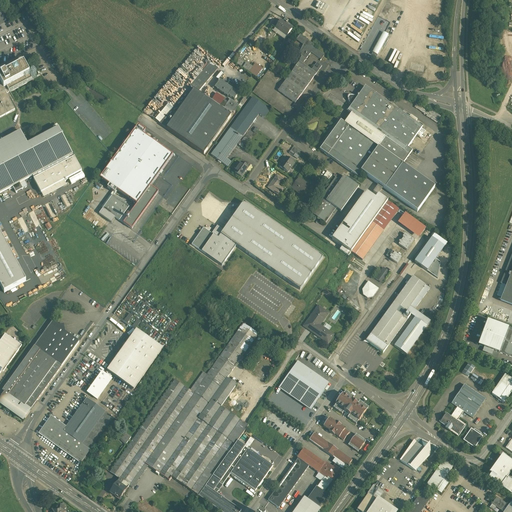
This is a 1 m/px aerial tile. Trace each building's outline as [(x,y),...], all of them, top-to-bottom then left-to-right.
[(325,5),(319,2),(316,8),(321,11),(325,5)] [(284,24),(281,21),(276,29),(279,31),(284,24)] [(284,24),(279,31),(287,37),(292,30),(284,24)] [(287,37),(279,31),(276,34),(285,40),(287,37)] [(377,54),(388,35),(383,32),(372,52),(377,54)] [(313,45),(300,35),(297,40),(306,46),(301,52),(300,55),(302,56),(306,60),(311,52),(321,60),(324,56),(312,47),(313,45)] [(246,64),(237,58),(234,62),(243,69),(246,64)] [(0,95),(5,92),(6,94),(32,80),(22,60),(0,71),(0,95)] [(303,64),(299,62),(289,76),(306,89),(316,74),(311,70),(303,64)] [(210,63),(189,87),(198,93),(218,69),(210,63)] [(317,63),(311,70),(316,74),(322,66),(317,63)] [(252,69),(246,64),(243,69),(249,73),(252,69)] [(262,70),(255,65),(252,69),(249,73),(256,78),(262,70)] [(306,89),(289,76),(278,91),(296,103),(306,89)] [(233,91),(217,79),(212,87),(228,98),(228,97),(233,91)] [(198,93),(189,87),(158,123),(204,155),(231,117),(198,93)] [(422,128),(365,87),(359,96),(358,95),(357,96),(358,97),(357,98),(356,97),(355,96),(353,96),(351,96),(350,96),(348,97),(348,99),(349,101),(350,103),(352,105),(348,111),(351,114),(385,138),(404,152),(407,148),(422,128)] [(238,95),(233,91),(228,97),(234,101),(238,95)] [(0,118),(15,110),(6,94),(5,92),(0,95),(0,118)] [(265,106),(253,97),(215,150),(211,155),(228,168),(232,162),(227,159),(259,114),(264,118),(270,110),(265,106)] [(230,100),(225,107),(234,113),(239,106),(230,100)] [(157,123),(171,108),(166,104),(153,119),(157,123)] [(344,123),(378,148),(385,138),(351,114),(344,123)] [(344,123),(341,121),(323,145),(361,172),(378,148),(344,123)] [(155,143),(140,133),(142,130),(138,127),(100,179),(116,190),(137,205),(145,210),(158,192),(150,187),(168,162),(150,149),(155,143)] [(11,137),(0,142),(0,174),(8,190),(13,188),(20,184),(33,177),(73,156),(73,155),(59,128),(29,144),(28,145),(18,150),(11,137)] [(26,141),(21,132),(11,137),(18,150),(28,145),(26,141)] [(404,152),(385,138),(378,148),(361,172),(378,184),(383,188),(385,189),(402,165),(397,161),(404,152)] [(172,156),(155,143),(150,149),(168,162),(172,156)] [(361,172),(323,145),(320,150),(357,177),(361,172)] [(301,152),(294,147),(290,151),(291,151),(295,154),(298,156),(301,152)] [(412,151),(407,148),(404,152),(397,161),(402,165),(412,151)] [(73,156),(33,177),(34,179),(34,180),(41,194),(55,187),(56,190),(63,186),(61,183),(82,172),(74,158),(73,156)] [(294,163),(286,158),(279,167),(287,173),(294,163)] [(248,168),(242,163),(238,167),(239,168),(238,170),(236,173),(242,177),(248,168)] [(402,165),(385,189),(417,212),(434,188),(402,165)] [(0,194),(8,190),(0,174),(0,194)] [(277,176),(268,188),(278,195),(281,191),(277,189),(283,180),(277,176)] [(359,187),(344,176),(340,181),(336,177),(311,212),(326,223),(336,208),(341,212),(359,187)] [(299,179),(293,189),(300,194),(302,190),(303,190),(307,185),(299,179)] [(20,184),(13,188),(16,194),(23,190),(20,184)] [(383,188),(378,184),(371,195),(375,199),(383,188)] [(366,192),(332,239),(351,253),(351,252),(372,223),(387,202),(378,195),(375,199),(371,195),(366,192)] [(129,207),(112,196),(103,209),(119,221),(129,207)] [(323,258),(242,202),(222,231),(219,234),(236,246),(300,291),(323,258)] [(387,202),(372,223),(383,231),(396,208),(387,202)] [(145,210),(137,205),(124,224),(132,229),(145,210)] [(426,229),(405,213),(398,223),(418,239),(426,229)] [(383,231),(372,223),(351,252),(362,260),(383,231)] [(219,234),(222,231),(217,227),(211,235),(203,229),(192,245),(222,266),(236,246),(219,234)] [(0,233),(0,286),(4,294),(26,282),(0,233)] [(414,240),(405,234),(403,237),(404,238),(402,240),(410,245),(414,240)] [(436,260),(444,248),(432,239),(415,262),(427,271),(428,270),(436,260)] [(410,245),(402,240),(401,240),(399,242),(400,243),(399,245),(406,250),(410,245)] [(401,258),(394,253),(391,257),(390,259),(397,264),(401,258)] [(511,255),(502,280),(509,283),(507,287),(511,288),(511,255)] [(436,260),(428,270),(432,272),(431,274),(437,278),(440,263),(436,260)] [(401,275),(407,265),(406,264),(399,274),(401,275)] [(383,268),(376,278),(382,283),(389,272),(383,268)] [(413,277),(370,335),(383,344),(388,347),(410,315),(406,312),(410,307),(425,286),(413,277)] [(378,289),(368,282),(363,290),(363,295),(367,298),(372,297),(378,289)] [(425,286),(410,307),(414,310),(430,289),(425,286)] [(511,288),(507,287),(501,302),(511,306),(511,288)] [(306,327),(312,331),(319,336),(324,329),(320,326),(328,314),(318,307),(312,315),(313,316),(310,321),(306,327)] [(414,310),(410,307),(406,312),(410,315),(414,318),(427,327),(430,322),(414,310)] [(427,327),(414,318),(394,347),(406,355),(427,327)] [(54,320),(35,346),(62,366),(79,342),(65,331),(64,324),(59,325),(58,320),(54,320)] [(507,329),(488,322),(484,331),(482,336),(479,346),(484,347),(494,351),(498,353),(507,329)] [(207,375),(194,394),(190,391),(182,385),(175,380),(114,467),(123,473),(119,479),(117,482),(127,489),(129,485),(135,477),(144,463),(148,465),(160,474),(211,400),(227,378),(258,334),(257,333),(252,330),(243,324),(207,375)] [(324,329),(319,336),(318,338),(325,342),(327,340),(328,340),(332,335),(324,329)] [(511,331),(507,329),(498,353),(511,357),(511,331)] [(137,330),(107,371),(133,390),(163,349),(137,330)] [(5,335),(0,341),(0,373),(2,371),(3,372),(21,346),(5,335)] [(383,344),(370,335),(366,342),(383,354),(388,347),(383,344)] [(35,346),(2,391),(5,393),(30,411),(62,366),(35,346)] [(494,351),(484,347),(482,352),(492,356),(494,351)] [(329,382),(298,361),(279,388),(310,410),(329,382)] [(462,374),(468,377),(474,367),(469,364),(462,374)] [(112,380),(102,373),(88,393),(97,400),(112,380)] [(203,373),(190,391),(194,394),(207,375),(203,373)] [(474,375),(471,379),(483,388),(487,382),(484,380),(483,381),(474,375)] [(504,403),(511,391),(511,380),(505,376),(492,394),(504,403)] [(227,378),(211,400),(221,407),(237,385),(227,378)] [(451,404),(457,408),(451,417),(446,414),(443,419),(441,419),(440,421),(440,423),(446,427),(445,429),(450,432),(458,437),(466,426),(458,420),(463,412),(472,419),(485,400),(464,385),(451,404)] [(357,404),(352,400),(354,397),(345,391),(343,394),(342,394),(335,404),(336,404),(333,408),(342,414),(344,411),(349,415),(347,418),(356,424),(359,421),(366,411),(368,407),(359,401),(357,404)] [(30,411),(5,393),(2,397),(1,396),(0,398),(0,399),(0,400),(0,403),(8,409),(7,410),(9,411),(10,410),(23,420),(30,411)] [(113,418),(87,399),(64,431),(50,421),(41,433),(81,463),(113,418)] [(211,400),(162,470),(172,477),(191,490),(221,447),(240,420),(221,407),(211,400)] [(335,423),(329,418),(328,420),(325,425),(323,427),(329,431),(329,432),(334,436),(335,435),(339,438),(345,430),(340,427),(341,426),(336,422),(335,423)] [(240,420),(221,447),(230,452),(238,441),(248,426),(240,420)] [(463,441),(475,449),(483,437),(471,429),(463,441)] [(345,430),(339,438),(343,441),(349,433),(345,430)] [(131,437),(125,433),(123,435),(120,437),(119,438),(126,445),(131,437)] [(352,461),(314,433),(309,440),(335,459),(347,468),(352,461)] [(366,442),(356,434),(348,446),(358,453),(366,442)] [(246,446),(238,441),(230,452),(229,453),(237,459),(246,446)] [(237,459),(219,483),(222,485),(231,473),(248,448),(246,446),(237,459)] [(424,451),(414,446),(401,462),(414,471),(416,468),(417,469),(430,454),(429,449),(427,448),(424,451)] [(230,452),(221,447),(191,490),(191,491),(199,496),(206,486),(229,453),(230,452)] [(248,448),(231,473),(255,491),(273,466),(248,448)] [(303,450),(297,458),(298,459),(309,466),(318,473),(319,473),(325,477),(321,482),(317,488),(324,493),(333,480),(334,481),(341,471),(338,468),(339,467),(335,464),(333,468),(326,463),(324,465),(303,450)] [(229,453),(206,486),(214,491),(219,483),(237,459),(229,453)] [(511,461),(504,456),(491,474),(491,475),(489,479),(493,481),(511,495),(511,482),(506,478),(511,470),(511,461)] [(309,466),(298,459),(268,500),(279,508),(309,466)] [(347,468),(335,459),(333,462),(344,471),(347,468)] [(443,461),(432,478),(445,487),(449,482),(444,479),(453,467),(443,461)] [(144,463),(135,477),(138,479),(148,465),(144,463)] [(123,473),(114,467),(110,472),(119,479),(123,473)] [(172,477),(162,470),(160,474),(169,480),(172,477)] [(325,477),(319,473),(318,473),(315,478),(321,482),(325,477)] [(138,479),(135,477),(129,485),(130,485),(133,487),(138,479)] [(383,478),(377,487),(379,489),(385,480),(383,478)] [(432,478),(427,484),(436,491),(437,490),(441,493),(445,487),(432,478)] [(117,482),(110,492),(120,499),(127,489),(117,482)] [(214,491),(206,486),(199,496),(221,511),(240,511),(241,510),(214,491)] [(392,511),(373,498),(379,489),(374,486),(368,495),(357,510),(359,511),(393,511),(392,511)] [(317,488),(316,487),(307,500),(304,498),(293,511),(318,511),(321,509),(319,508),(328,496),(324,493),(317,488)] [(422,491),(407,511),(420,511),(431,498),(422,491)] [(506,504),(497,497),(492,505),(501,511),(506,504)] [(511,511),(511,503),(510,503),(503,511),(511,511)]
